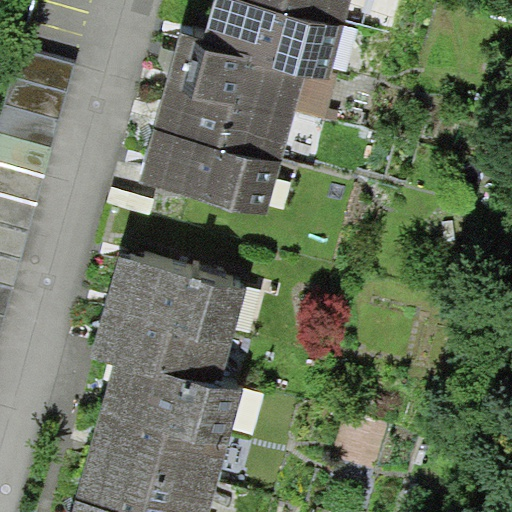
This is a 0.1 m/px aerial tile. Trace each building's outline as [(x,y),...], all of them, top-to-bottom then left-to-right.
[(344,26),(249,0),(214,0),(203,39),(253,52),(251,60),(328,81),(344,26)] [(350,0),(249,0),(344,26),(350,0)] [(203,39),(180,33),(166,83),(291,118),(294,108),(325,117),(334,83),(328,81),(251,60),(253,52),(203,39)] [(0,329),(78,56),(20,40),(0,111),(0,329)] [(291,118),(166,83),(154,129),(282,164),(294,119),(291,118)] [(282,164),(154,129),(139,181),(267,217),(282,164)] [(118,256),(104,302),(234,336),(245,290),(118,256)] [(234,336),(104,302),(90,358),(114,364),(116,357),(222,384),(234,336)] [(232,429),(243,390),(222,384),(116,357),(114,364),(105,396),(232,429)] [(232,429),(105,396),(91,444),(218,478),(232,429)] [(91,444),(75,499),(122,511),(208,511),(218,478),(91,444)] [(122,511),(75,499),(71,511),(122,511)]
